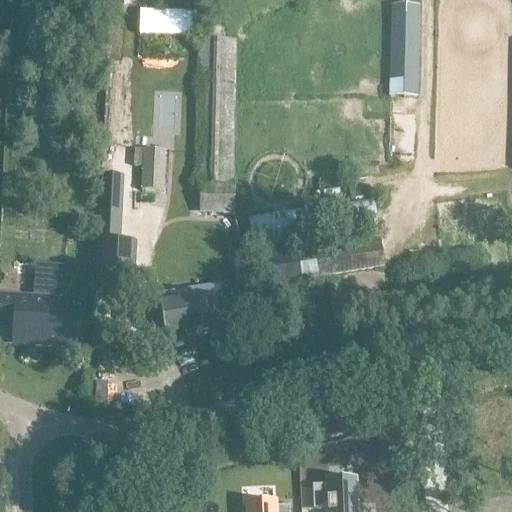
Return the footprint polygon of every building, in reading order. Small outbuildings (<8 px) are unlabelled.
[(390,6),(388,98),(417,99),(419,7),(390,6)] [(232,187),(232,185),(236,41),(198,40),(194,186),(200,186),(232,187)] [(134,168),(141,168),(141,193),(163,194),(166,152),(142,151),(134,151),(134,168)] [(101,178),(99,214),(118,215),(119,179),(101,178)] [(232,187),(200,186),(200,215),(233,216),(234,185),(232,185),(232,187)] [(373,199),(247,218),(252,250),(378,230),(373,199)] [(244,261),(248,290),(384,269),(380,239),(244,261)] [(134,295),(136,247),(120,246),(116,246),(98,245),(95,293),(97,293),(134,295)] [(246,277),(244,261),(232,262),(237,292),(248,290),(246,277)] [(50,267),(49,298),(64,299),(66,268),(50,267)] [(226,327),(220,287),(200,290),(202,300),(172,304),(170,295),(150,298),(156,337),(166,336),(166,340),(185,337),(185,338),(187,338),(187,336),(195,335),(196,336),(197,336),(197,335),(217,332),(217,328),(226,327)] [(0,295),(0,322),(15,324),(15,341),(36,342),(36,347),(80,349),(82,314),(48,313),(48,304),(35,303),(35,297),(33,298),(0,295)] [(399,453),(396,441),(375,446),(378,458),(399,453)] [(327,488),(313,489),(314,511),(328,511),(327,511),(355,511),(355,483),(353,483),(328,484),(327,484),(327,488)]
